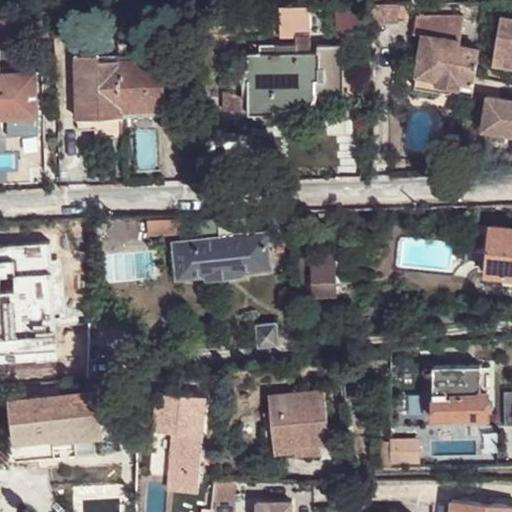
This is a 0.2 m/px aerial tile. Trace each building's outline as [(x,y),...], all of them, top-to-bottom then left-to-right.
[(372,4),(371,4),(372,25),(386,24),(386,16),(399,16),(399,3),(372,4)] [(407,3),(399,3),(399,16),(408,16),(407,3)] [(281,5),(279,5),(280,32),(295,32),(295,39),(250,40),(250,48),(247,48),(249,110),(274,110),(275,105),(302,104),(304,104),(305,104),(307,103),(308,102),(309,102),(310,101),(311,100),(312,99),(313,98),(313,97),(314,96),(315,95),(315,94),(315,93),(315,92),(316,91),(316,88),(324,88),(324,91),(344,90),(343,39),(318,40),(318,47),(310,47),(310,5),(281,5)] [(118,9),(118,29),(134,28),(144,27),(145,8),(118,9)] [(476,76),(480,48),(459,46),(464,14),(416,15),(413,32),(424,34),(417,75),(438,78),(437,86),(439,86),(458,90),(459,88),(473,91),(474,85),(476,76)] [(511,16),(498,14),(490,64),(511,67),(511,16)] [(118,29),(118,43),(134,42),(134,28),(118,29)] [(78,119),(121,118),(121,112),(119,60),(98,60),(98,55),(76,55),(78,119)] [(119,60),(121,112),(165,111),(163,59),(119,60)] [(0,119),(1,119),(37,118),(35,72),(23,72),(0,73),(0,119)] [(438,78),(417,75),(415,86),(438,91),(439,86),(437,86),(438,78)] [(243,107),(243,94),(238,95),(238,92),(234,88),(225,88),(226,107),(243,107)] [(511,134),(511,97),(485,93),(480,129),(511,134)] [(121,118),(122,123),(153,122),(153,118),(165,117),(165,111),(121,112),(121,118)] [(78,130),(122,129),(122,123),(121,118),(78,119),(78,130)] [(145,219),(145,226),(145,233),(178,232),(178,217),(145,219)] [(220,238),(191,240),(173,242),(177,278),(206,275),(207,279),(240,275),(240,271),(270,268),(266,233),(256,234),(254,218),(230,219),(230,223),(218,224),(220,238)] [(97,220),(96,230),(103,230),(108,226),(108,220),(97,220)] [(189,224),(191,240),(220,238),(218,224),(217,220),(189,224)] [(88,222),(56,223),(56,238),(74,238),(74,255),(89,254),(88,222)] [(486,274),(511,277),(511,228),(491,225),(486,274)] [(312,255),(314,292),(333,292),(332,255),(312,255)] [(275,324),(257,325),(259,345),(278,344),(275,324)] [(64,360),(18,364),(20,380),(65,376),(64,360)] [(432,364),(433,418),(492,417),(492,391),(485,391),(485,363),(432,364)] [(0,381),(20,380),(18,364),(0,365),(0,381)] [(272,409),(273,428),(275,452),(297,450),(297,454),(322,452),(321,445),(330,444),(326,387),(271,391),(272,409)] [(98,390),(74,393),(79,439),(103,436),(98,390)] [(74,393),(25,398),(29,440),(52,438),(53,442),(79,439),(74,393)] [(29,440),(25,398),(8,399),(13,442),(29,440)] [(266,429),(273,428),(272,409),(265,409),(266,429)] [(392,460),(393,441),(384,441),(383,466),(419,466),(420,460),(392,460)] [(420,442),(393,441),(392,460),(420,460),(420,442)] [(511,511),(511,505),(452,500),(450,511),(511,511)] [(290,511),(290,501),(256,501),(255,511),(290,511)]
